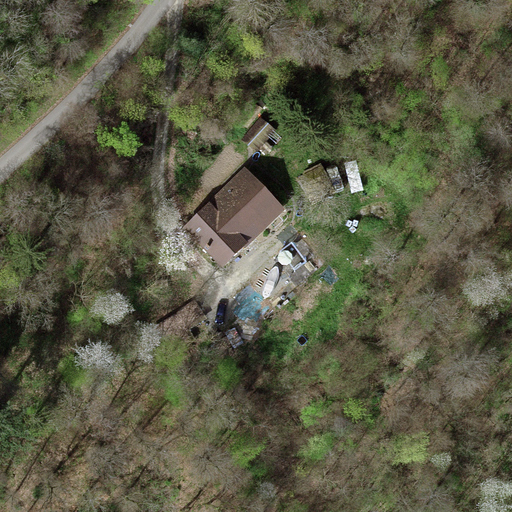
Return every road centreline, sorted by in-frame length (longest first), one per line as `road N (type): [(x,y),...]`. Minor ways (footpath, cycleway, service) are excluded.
road 1 (track): [(169,0),(156,183),(185,252),(231,292),(298,236)]
road 2 (unclassified): [(0,170),(111,66),(163,0)]
